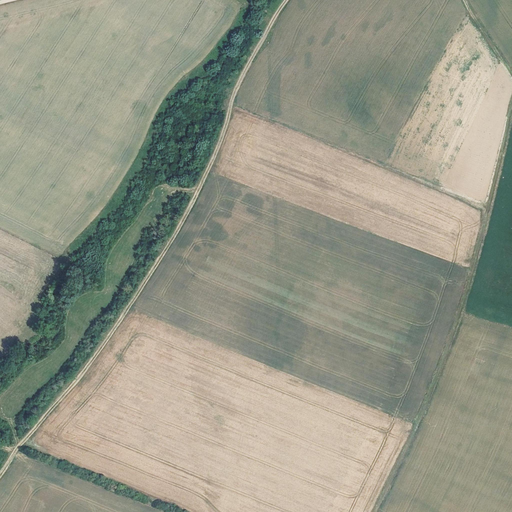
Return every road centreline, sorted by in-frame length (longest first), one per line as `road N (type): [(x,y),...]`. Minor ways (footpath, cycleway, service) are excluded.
road 1 (track): [(0,474),(92,360),(183,220),(238,84),(286,0)]
road 2 (track): [(511,107),(445,354),(375,511)]
road 3 (track): [(231,106),(489,207)]
